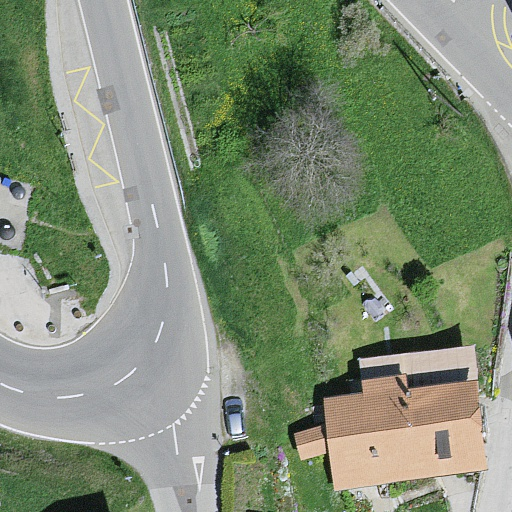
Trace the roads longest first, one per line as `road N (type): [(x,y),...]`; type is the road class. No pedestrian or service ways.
road 1 (tertiary): [(103,0),(163,272),(160,325),(141,367)]
road 2 (unclassified): [(141,367),(172,426),(189,511)]
road 3 (tertiary): [(141,367),(88,392),(54,396),(0,380)]
